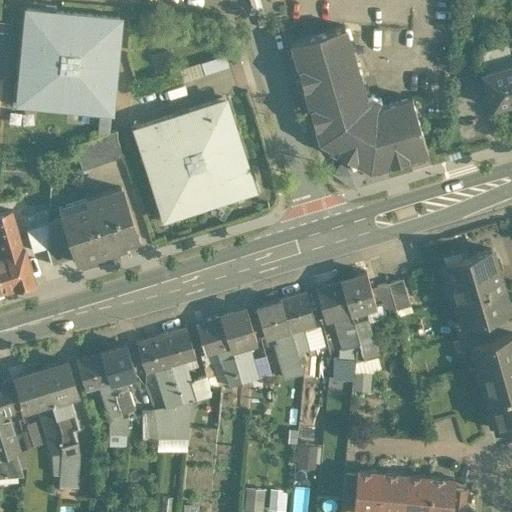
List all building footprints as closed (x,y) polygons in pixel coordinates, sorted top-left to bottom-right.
[(119,15),(26,6),(19,79),(15,79),(12,103),(37,106),(38,101),(100,107),(98,134),(108,131),(119,15)] [(17,21),(0,19),(0,30),(16,32),(17,21)] [(301,76),(355,60),(344,24),(303,36),(291,40),(301,76)] [(511,59),(508,46),(499,49),(504,64),(511,61),(511,59)] [(227,53),(120,88),(123,97),(230,63),(227,53)] [(345,152),(376,95),(372,93),(366,94),(355,60),(301,76),(320,138),(345,152)] [(511,61),(504,64),(482,70),(492,105),(511,99),(511,61)] [(376,95),(345,152),(370,166),(427,149),(412,96),(382,104),(381,98),(376,95)] [(225,96),(135,125),(158,195),(154,196),(161,220),(185,212),(184,208),(234,192),(236,196),(259,188),(251,165),(247,166),(225,96)] [(98,134),(74,143),(82,167),(123,154),(116,134),(116,128),(108,131),(98,134)] [(121,186),(86,198),(88,203),(62,212),(63,214),(76,254),(77,258),(138,237),(121,186)] [(12,208),(0,211),(0,243),(1,247),(0,247),(2,252),(0,253),(0,280),(2,287),(15,283),(16,284),(33,279),(23,246),(22,246),(12,208)] [(63,214),(48,219),(46,244),(51,262),(76,254),(63,214)] [(40,224),(27,228),(33,248),(46,244),(40,224)] [(491,247),(445,260),(456,299),(502,285),(491,247)] [(340,276),(341,278),(359,341),(361,346),(364,357),(378,353),(363,305),(375,302),(370,286),(365,268),(340,276)] [(402,276),(388,281),(396,308),(410,303),(402,276)] [(341,278),(316,285),(325,316),(345,310),(346,314),(335,318),(343,346),(359,341),(341,278)] [(388,281),(370,286),(375,302),(381,300),(384,311),(396,308),(388,281)] [(502,285),(456,299),(462,320),(463,321),(488,314),(509,308),(502,285)] [(306,288),(281,295),(281,296),(294,340),(298,352),(305,350),(309,348),(304,328),(309,327),(308,321),(315,319),(306,288)] [(281,295),(256,303),(265,334),(277,331),(278,334),(276,335),(278,341),(275,342),(284,375),(303,370),(301,364),(300,360),(299,360),(297,352),(298,352),(294,340),(281,296),(281,295)] [(246,305),(221,313),(221,314),(231,345),(234,354),(233,354),(238,370),(255,365),(248,340),(256,337),(246,305)] [(231,345),(221,314),(196,321),(205,352),(217,348),(220,359),(222,359),(226,373),(238,370),(233,354),(234,354),(231,345)] [(488,314),(463,321),(462,320),(453,323),(457,336),(491,325),(488,314)] [(186,324),(161,331),(182,401),(191,398),(196,397),(184,358),(195,355),(186,324)] [(491,325),(457,336),(461,348),(473,345),(472,344),(495,337),(491,325)] [(182,401),(161,331),(136,339),(145,370),(155,367),(167,404),(167,405),(182,401)] [(511,331),(495,337),(472,344),(473,345),(479,366),(511,356),(511,331)] [(126,341),(101,349),(111,380),(114,389),(120,411),(120,412),(121,411),(135,407),(124,376),(136,372),(126,341)] [(359,341),(343,346),(340,351),(340,357),(351,357),(355,357),(356,348),(361,346),(359,341)] [(361,346),(356,348),(355,357),(354,360),(364,357),(361,346)] [(114,389),(111,380),(101,349),(76,357),(86,387),(99,383),(110,415),(120,411),(114,389)] [(298,352),(297,352),(299,360),(300,360),(301,364),(308,362),(305,350),(298,352)] [(511,356),(479,366),(497,428),(511,423),(511,356)] [(340,357),(333,357),(333,371),(351,372),(351,357),(340,357)] [(77,391),(67,359),(41,367),(51,398),(61,431),(63,435),(62,436),(61,444),(78,439),(74,427),(80,426),(69,393),(77,391)] [(51,398),(41,367),(15,375),(25,406),(37,402),(47,435),(61,431),(51,398)] [(238,370),(226,373),(230,385),(241,381),(238,370)] [(207,376),(194,380),(199,396),(211,392),(210,389),(211,389),(208,378),(207,376)] [(216,376),(208,378),(211,389),(219,387),(216,376)] [(20,448),(9,411),(15,410),(5,378),(0,379),(0,451),(1,454),(0,454),(0,474),(21,472),(15,450),(20,448)] [(97,419),(90,397),(84,399),(92,426),(96,425),(97,419)] [(182,401),(167,405),(167,404),(154,407),(158,436),(187,436),(191,398),(182,401)] [(154,407),(142,409),(142,436),(158,436),(154,407)] [(120,411),(110,415),(109,430),(128,430),(128,416),(122,417),(121,411),(120,412),(120,411)] [(61,431),(47,435),(52,452),(61,450),(61,447),(61,444),(62,436),(63,435),(61,431)] [(78,439),(61,444),(61,446),(61,450),(61,456),(59,485),(78,485),(79,451),(78,439)] [(315,465),(315,441),(297,441),(297,464),(315,465)] [(61,450),(52,452),(54,458),(61,456),(61,450)] [(342,464),(326,463),(324,479),(341,480),(342,464)] [(382,470),(357,468),(356,472),(353,508),(379,510),(382,470)] [(402,511),(406,473),(382,470),(379,510),(398,511),(402,511)] [(356,472),(344,471),(341,507),(353,508),(356,472)] [(426,511),(430,475),(406,473),(402,511),(426,511)] [(454,477),(430,475),(426,511),(450,511),(453,487),(454,477)] [(268,485),(268,507),(284,507),(285,486),(268,485)] [(263,488),(247,486),(246,502),(262,504),(263,488)] [(462,511),(465,488),(453,487),(450,511),(462,511)] [(170,511),(173,495),(162,494),(160,511),(170,511)]
